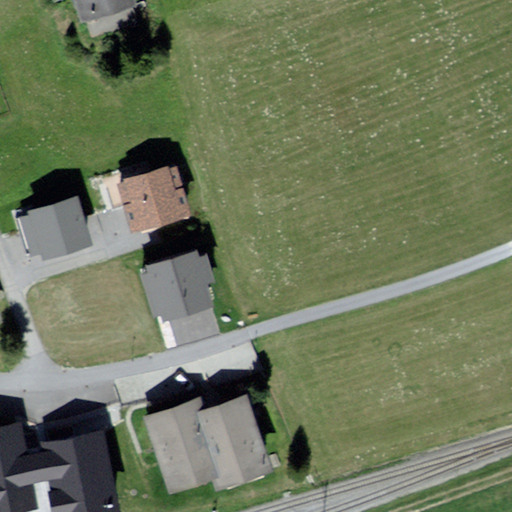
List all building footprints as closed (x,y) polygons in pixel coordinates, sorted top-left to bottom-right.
[(127,0),(69,0),(77,23),(130,7),(127,0)] [(162,168),(111,183),(126,233),(189,215),(181,188),(169,191),(162,168)] [(86,243),(74,200),(34,211),(47,255),(86,243)] [(196,254),(152,266),(165,312),(209,300),(196,254)] [(201,400),(152,415),(173,478),(213,465),(217,476),(261,462),(240,398),(204,409),(201,400)] [(19,426),(0,429),(0,493),(34,487),(39,511),(49,511),(117,498),(102,426),(22,443),(19,426)]
